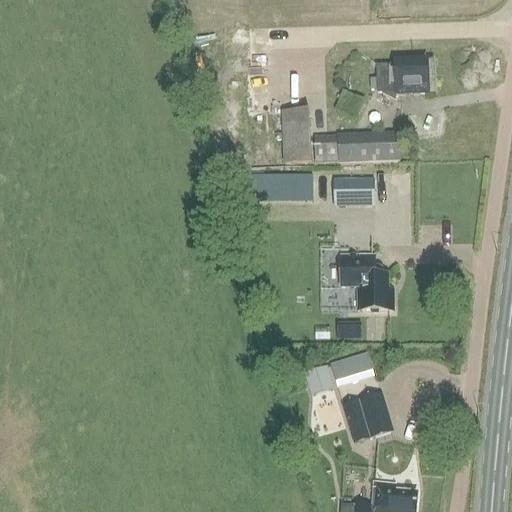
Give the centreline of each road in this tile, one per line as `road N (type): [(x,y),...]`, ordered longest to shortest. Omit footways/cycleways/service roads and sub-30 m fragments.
road 1 (unclassified): [(456,511),(511,77)]
road 2 (primary): [(490,511),(511,298)]
